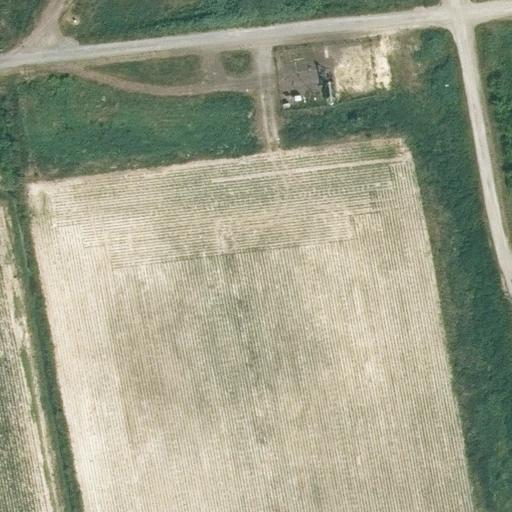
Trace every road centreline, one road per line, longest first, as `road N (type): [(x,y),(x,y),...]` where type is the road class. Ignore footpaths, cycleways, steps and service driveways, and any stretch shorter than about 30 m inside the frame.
road 1 (track): [(0,58),(511,6)]
road 2 (track): [(462,10),(511,248)]
